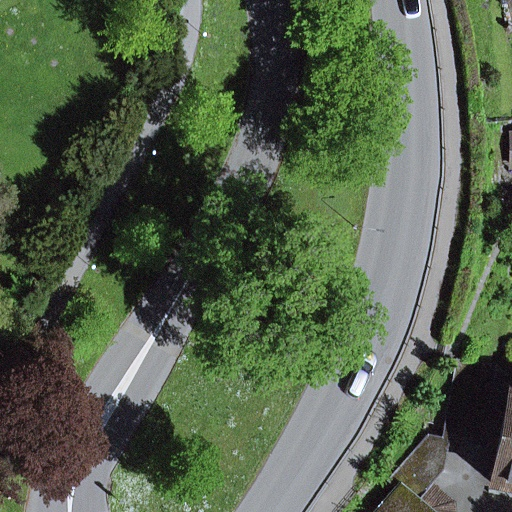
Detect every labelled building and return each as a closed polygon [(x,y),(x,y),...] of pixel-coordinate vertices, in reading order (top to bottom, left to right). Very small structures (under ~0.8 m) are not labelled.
[(456,360),(442,429),(481,437),(494,368),(456,360)] [(511,398),(508,397),(491,482),(511,486),(511,398)] [(423,437),(402,462),(428,485),(439,473),(441,463),(445,442),(423,437)] [(399,489),(414,502),(428,485),(402,462),(385,482),(396,492),(399,489)] [(425,511),(450,511),(450,504),(428,485),(414,502),(425,511)] [(399,489),(396,492),(378,511),(425,511),(414,502),(399,489)]
